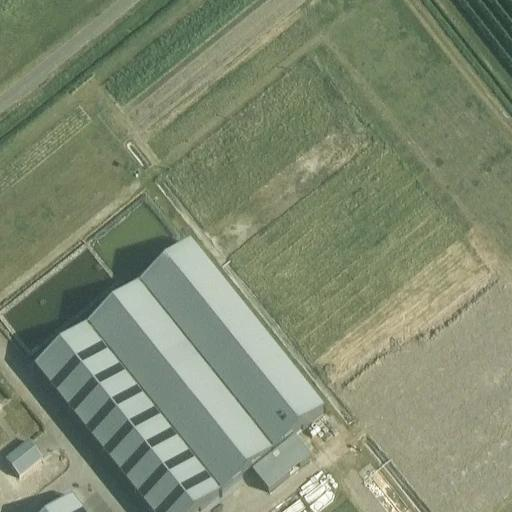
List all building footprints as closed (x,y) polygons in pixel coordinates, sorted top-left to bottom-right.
[(31,373),(143,511),(200,511),(249,473),(266,493),(309,459),(292,438),(324,412),(190,245),(31,373)] [(22,419),(0,435),(0,439),(10,453),(34,435),(22,419)] [(17,481),(41,462),(27,444),(3,463),(17,481)] [(379,481),(391,472),(380,457),(368,467),(379,481)] [(81,511),(71,499),(55,511),(81,511)]
